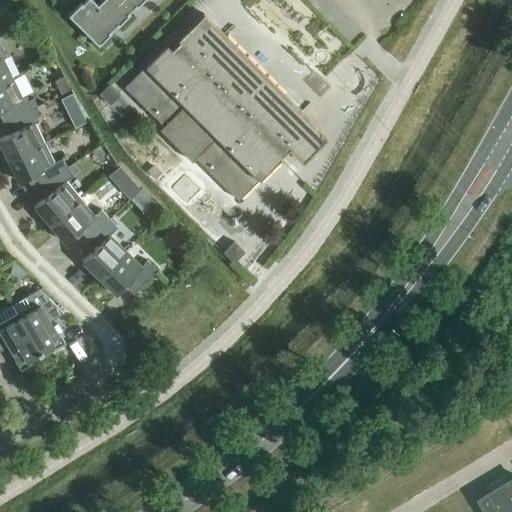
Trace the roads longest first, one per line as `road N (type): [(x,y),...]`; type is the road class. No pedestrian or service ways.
road 1 (residential): [(0,222),(20,252),(104,332),(113,352),(106,377),(0,442)]
road 2 (tertiary): [(167,511),(298,410),(404,294)]
road 3 (tertiary): [(502,127),(404,294)]
road 4 (tertiary): [(404,294),(470,228),(511,159)]
